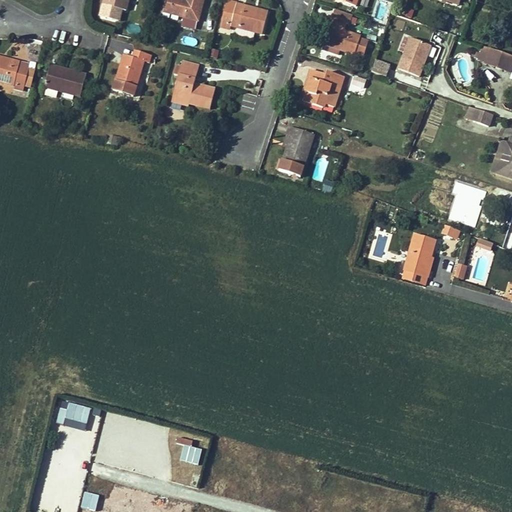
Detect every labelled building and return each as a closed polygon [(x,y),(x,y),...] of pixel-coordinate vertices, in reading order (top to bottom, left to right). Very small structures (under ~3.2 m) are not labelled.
[(104,0),(103,5),(126,11),(128,0),(104,0)] [(165,0),(163,12),(184,17),(181,26),(196,29),(203,0),(185,0),(185,1),(182,0),(165,0)] [(237,5),(228,3),(225,14),(234,16),(237,5)] [(234,16),(225,14),(223,22),(228,24),(228,26),(231,27),(231,29),(238,31),(237,36),(251,40),(253,38),(255,33),(263,35),(268,13),(237,5),(234,16)] [(410,19),(414,11),(404,7),(401,16),(410,19)] [(344,32),(346,25),(349,26),(350,24),(351,18),(352,16),(334,10),(324,42),(340,47),(339,50),(338,55),(353,60),(355,53),(363,55),(368,42),(360,40),(360,37),(344,32)] [(181,45),(196,46),(197,38),(182,37),(181,45)] [(431,46),(410,38),(398,70),(419,78),(431,46)] [(323,45),(339,50),(340,47),(324,42),(323,45)] [(509,72),(511,65),(511,56),(484,47),(481,55),(477,53),(475,57),(479,59),(478,61),(509,72)] [(114,51),(111,61),(118,63),(121,53),(114,51)] [(210,51),(209,57),(217,59),(218,53),(210,51)] [(113,91),(133,97),(144,62),(149,64),(151,56),(137,52),(135,59),(124,55),(113,91)] [(0,57),(0,82),(14,86),(15,84),(18,85),(17,90),(22,91),(24,87),(26,77),(17,75),(20,63),(0,57)] [(386,78),(390,66),(376,61),(371,72),(386,78)] [(199,66),(182,62),(181,67),(176,66),(174,75),(179,76),(173,97),(190,102),(189,104),(210,110),(215,90),(201,86),(200,89),(194,87),(195,80),(185,78),(186,71),(197,74),(199,66)] [(29,66),(20,63),(17,75),(26,77),(24,87),(31,89),(35,71),(28,69),(29,66)] [(58,68),(50,66),(47,79),(44,87),(44,88),(80,97),(86,75),(69,71),(68,73),(57,70),(58,68)] [(323,109),(324,105),(334,108),(344,78),(326,72),(325,75),(309,70),(307,79),(308,79),(310,80),(306,93),(303,102),(323,109)] [(195,80),(197,74),(186,71),(185,78),(195,80)] [(352,84),(363,88),(366,81),(354,77),(352,84)] [(189,107),(189,104),(190,102),(173,97),(172,102),(189,107)] [(470,108),(466,119),(473,122),(477,110),(470,108)] [(473,122),(488,127),(492,115),(477,110),(473,122)] [(315,136),(290,128),(287,136),(290,137),(286,148),(282,161),(280,160),(277,171),(301,179),(315,136)] [(511,145),(501,142),(491,172),(511,179),(511,145)] [(322,182),(329,158),(317,155),(310,178),(322,182)] [(330,195),(334,183),(325,180),(321,192),(330,195)] [(456,230),(446,226),(442,235),(452,239),(452,238),(456,230)] [(456,230),(452,238),(457,240),(460,232),(456,230)] [(428,278),(430,270),(427,269),(430,259),(436,241),(415,235),(404,271),(405,272),(403,280),(425,286),(427,278),(428,278)] [(490,252),(493,243),(477,239),(475,247),(490,252)] [(466,267),(458,264),(454,278),(462,280),(466,267)] [(55,450),(44,448),(30,511),(77,511),(99,408),(57,399),(49,433),(58,435),(55,450)] [(193,472),(189,484),(196,486),(200,475),(193,472)]
